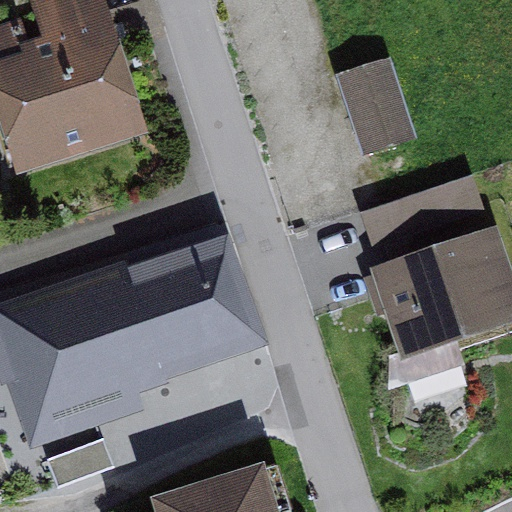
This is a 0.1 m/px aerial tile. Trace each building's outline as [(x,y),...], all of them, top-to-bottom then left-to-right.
[(30,64),(0,73),(0,96),(21,163),(135,127),(116,67),(121,65),(114,43),(108,26),(102,28),(93,0),(32,0),(46,45),(27,52),(30,64)] [(381,62),(342,74),(363,146),(402,134),(381,62)] [(458,180),(367,214),(381,253),(473,220),(458,180)] [(384,275),(409,348),(511,314),(511,310),(488,241),(384,275)] [(131,278),(163,374),(264,339),(229,244),(130,277),(131,278)] [(0,322),(0,335),(32,419),(163,374),(131,278),(0,322)] [(58,488),(114,467),(103,439),(47,460),(58,488)] [(275,511),(262,469),(200,488),(202,495),(157,509),(157,511),(275,511)]
